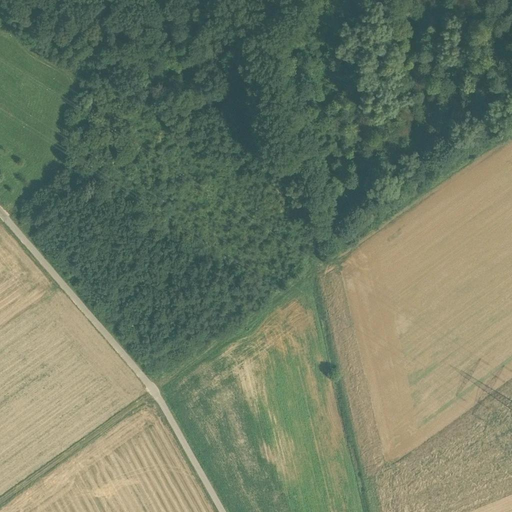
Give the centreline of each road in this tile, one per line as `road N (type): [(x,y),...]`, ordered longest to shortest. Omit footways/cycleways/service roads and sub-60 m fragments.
road 1 (track): [(511,140),(158,397)]
road 2 (track): [(222,511),(160,399),(0,213)]
road 3 (track): [(1,511),(160,399)]
